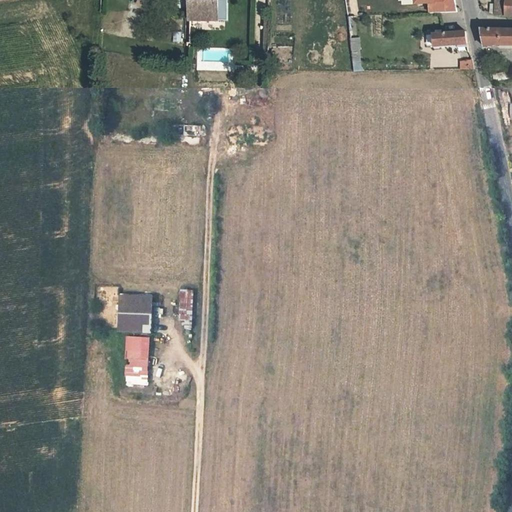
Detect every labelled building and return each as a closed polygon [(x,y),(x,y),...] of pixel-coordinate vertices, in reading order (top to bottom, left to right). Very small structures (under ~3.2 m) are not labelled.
[(139,0),(137,4),(146,10),(151,2),(148,0),(139,0)] [(183,26),(182,0),(173,0),(172,24),(183,26)] [(187,0),(187,11),(187,23),(201,24),(202,12),(212,12),(212,0),(187,0)] [(411,0),(411,4),(425,3),(426,14),(454,12),(451,0),(411,0)] [(511,28),(481,29),(485,51),(511,48),(511,28)] [(441,44),(465,41),(462,29),(439,30),(441,44)] [(176,43),(183,41),(182,32),(174,34),(176,43)] [(362,38),(353,38),(354,72),(364,72),(362,38)] [(440,66),(459,65),(458,53),(448,54),(448,49),(439,49),(440,66)] [(462,61),(462,70),(472,70),(472,61),(462,61)] [(202,136),(202,126),(185,126),(185,136),(202,136)] [(194,320),(195,290),(180,290),(180,320),(194,320)] [(155,334),(155,295),(120,296),(120,334),(155,334)] [(185,329),(193,329),(193,321),(185,320),(185,329)] [(127,385),(151,385),(151,337),(127,336),(127,385)]
